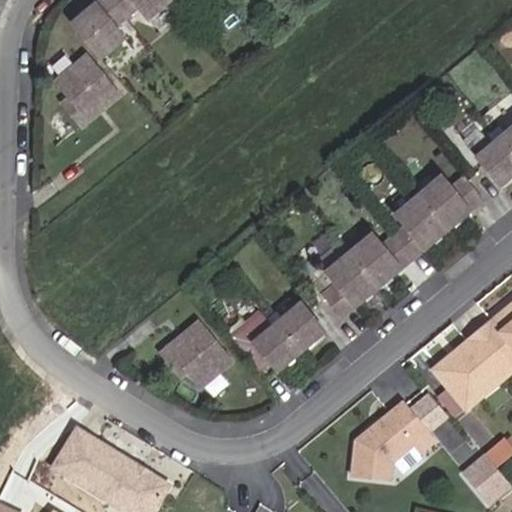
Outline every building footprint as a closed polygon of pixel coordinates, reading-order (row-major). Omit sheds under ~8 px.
[(115,28),(126,18),(111,0),(100,0),(72,24),(101,60),(125,40),(115,28)] [(171,1),(169,0),(111,0),(126,18),(138,8),(148,20),(171,1)] [(120,97),(86,56),(55,82),(69,98),(62,104),(82,128),(120,97)] [(504,135),(498,127),(493,131),(499,139),(504,135)] [(511,153),(511,128),(504,135),(499,139),(511,153)] [(499,139),(493,131),(488,135),(494,143),(499,139)] [(500,188),(511,177),(511,153),(499,139),(494,143),(476,158),(500,188)] [(447,232),(482,202),(463,179),(451,189),(441,177),(418,196),(447,232)] [(412,260),(447,232),(418,196),(395,216),(404,227),(393,237),(412,260)] [(378,289),(412,260),(393,237),(381,247),(371,235),(348,254),(378,289)] [(342,319),(378,289),(348,254),(325,273),(335,285),(323,295),(342,319)] [(324,334),(300,304),(276,324),(301,353),(324,334)] [(511,370),(511,310),(510,312),(507,309),(480,332),(511,370)] [(233,363),(198,323),(161,354),(181,378),(187,372),(201,389),(233,363)] [(301,353),(276,324),(253,344),(277,373),(301,353)] [(511,372),(511,370),(480,332),(433,371),(466,411),(511,372)] [(444,418),(421,389),(403,404),(426,432),(444,418)] [(414,446),(428,434),(426,432),(403,404),(356,442),(352,476),(391,481),(393,463),(414,446)] [(78,430),(54,468),(126,511),(151,511),(168,487),(149,475),(145,480),(134,473),(137,468),(78,430)] [(421,454),(434,443),(428,434),(414,446),(421,454)] [(497,468),(511,455),(511,445),(507,440),(487,457),(497,468)] [(487,503),(510,484),(497,468),(487,457),(464,475),(487,503)] [(134,473),(145,480),(149,475),(137,468),(134,473)]
